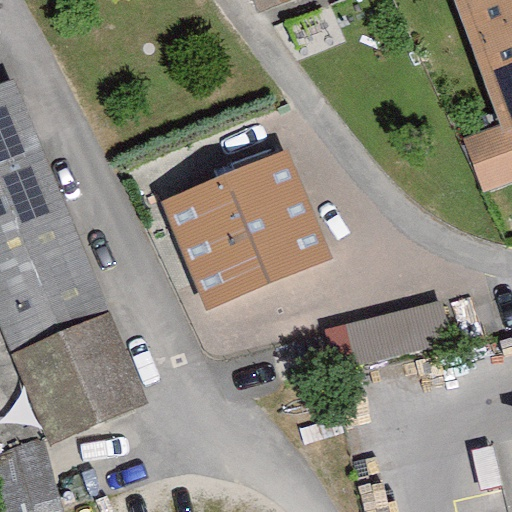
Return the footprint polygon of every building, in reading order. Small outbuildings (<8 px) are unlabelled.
[(258,0),(263,13),(298,0),(258,0)] [(511,0),(463,0),(511,132),(511,131),(511,0)] [(19,84),(0,91),(0,311),(54,444),(150,405),(19,84)] [(290,157),(171,205),(213,308),(332,260),(290,157)] [(364,368),(452,339),(438,295),(349,324),(364,368)] [(63,511),(47,438),(0,447),(0,511),(63,511)]
